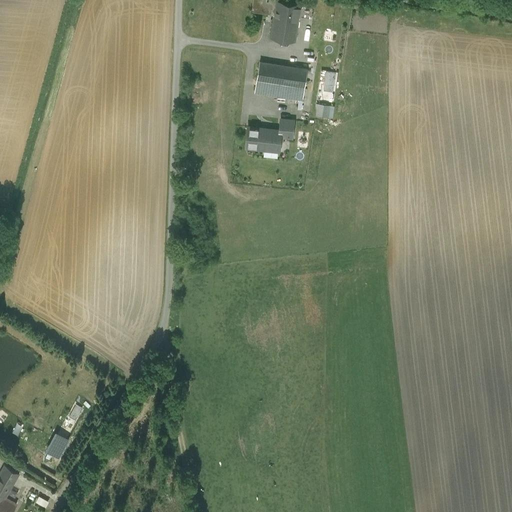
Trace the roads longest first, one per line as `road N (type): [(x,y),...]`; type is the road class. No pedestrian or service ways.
road 1 (unclassified): [(55,511),(129,396),(165,320),(179,0)]
road 2 (track): [(193,511),(161,333)]
